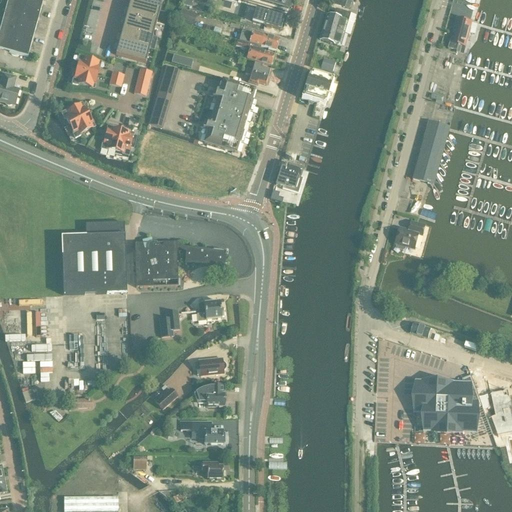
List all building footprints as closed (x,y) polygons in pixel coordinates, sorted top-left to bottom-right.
[(23,11),(26,0),(8,0),(7,6),(23,11)] [(39,15),(43,0),(26,0),(23,11),(39,15)] [(162,0),(130,0),(130,3),(160,11),(162,0)] [(260,0),(260,1),(272,4),(289,9),(291,0),(260,0)] [(349,10),(351,3),(341,0),(333,0),(332,5),(349,10)] [(160,11),(130,3),(126,16),(156,24),(160,11)] [(39,15),(23,11),(7,6),(3,18),(36,27),(39,15)] [(255,11),(252,23),(280,31),(282,31),(285,24),(282,23),(284,19),(255,11)] [(345,34),(350,15),(335,11),(333,18),(326,16),(323,28),(345,34)] [(193,27),(196,16),(181,12),(178,22),(193,27)] [(126,16),(123,29),(153,37),(156,24),(126,16)] [(33,39),(36,27),(3,18),(0,30),(33,39)] [(465,48),(472,23),(458,19),(450,48),(457,50),(458,46),(465,48)] [(341,47),(345,34),(323,28),(319,41),(338,46),(341,47)] [(123,29),(119,42),(149,50),(153,37),(123,29)] [(0,50),(28,58),(33,39),(0,30),(0,50)] [(264,38),(242,32),(239,41),(275,52),(276,50),(277,49),(278,47),(277,45),(279,40),(264,36),(264,38)] [(145,64),(149,50),(119,42),(115,56),(145,64)] [(247,50),(248,45),(237,42),(236,47),(247,50)] [(250,49),(247,60),(271,67),(271,65),(273,64),(273,62),(272,60),(274,56),(250,49)] [(76,71),(96,77),(97,76),(98,76),(101,63),(98,62),(97,63),(85,60),(86,59),(78,57),(76,64),(77,64),(76,71)] [(173,57),(172,63),(191,69),(192,63),(173,57)] [(245,67),(247,61),(240,58),(238,65),(245,67)] [(324,59),(320,71),(332,74),(335,62),(324,59)] [(246,71),(246,72),(268,78),(270,71),(263,69),(263,67),(254,64),(251,72),(246,71)] [(166,68),(149,125),(162,129),(162,128),(161,128),(177,72),(179,72),(166,68)] [(96,77),(76,71),(74,78),(73,78),(71,85),(78,87),(78,86),(91,89),(91,90),(94,91),(98,78),(96,78),(96,77)] [(150,80),(151,73),(140,71),(138,77),(150,80)] [(309,73),(305,86),(332,95),(334,90),(330,89),(333,80),(330,80),(332,74),(320,71),(318,76),(309,73)] [(246,72),(245,76),(250,77),(248,84),(257,87),(258,84),(266,86),(268,78),(246,72)] [(123,83),(124,77),(112,74),(111,80),(123,83)] [(14,85),(16,79),(3,75),(0,86),(0,85),(0,102),(4,104),(6,106),(8,107),(10,107),(12,106),(15,107),(19,91),(12,89),(13,85),(14,85)] [(149,85),(150,80),(138,77),(137,82),(149,85)] [(121,89),(123,83),(111,80),(109,86),(121,89)] [(147,91),(149,85),(137,82),(135,89),(147,91)] [(331,99),(332,95),(305,86),(301,99),(324,106),(327,98),(331,99)] [(146,98),(147,91),(135,89),(134,95),(146,98)] [(236,96),(236,94),(220,89),(219,95),(212,93),(210,98),(217,100),(213,113),(245,122),(248,112),(253,114),(256,102),(236,96)] [(88,116),(82,105),(68,112),(67,111),(62,114),(65,120),(66,119),(69,126),(88,116)] [(242,132),(245,122),(213,113),(210,126),(203,124),(201,129),(208,131),(204,144),(236,154),(239,143),(244,145),(247,133),(242,132)] [(75,139),(81,136),(80,135),(94,127),(88,116),(69,126),(73,133),(72,133),(75,139)] [(431,186),(447,128),(429,123),(413,181),(430,185),(431,186)] [(115,152),(120,131),(108,128),(104,144),(103,144),(101,150),(107,151),(108,150),(115,152)] [(133,135),(120,131),(115,152),(123,154),(123,155),(129,156),(130,150),(129,150),(130,148),(133,149),(136,138),(132,137),(133,135)] [(174,151),(168,173),(189,179),(195,157),(174,151)] [(195,157),(189,179),(210,185),(216,163),(195,157)] [(216,163),(210,185),(223,189),(229,167),(216,163)] [(303,171),(284,165),(283,167),(281,167),(275,186),(283,188),(282,190),(297,194),(302,179),(300,179),(303,171)] [(270,201),(277,203),(279,194),(272,192),(271,196),(270,201)] [(61,237),(63,295),(126,294),(124,226),(124,224),(86,225),(86,237),(61,237)] [(400,229),(396,246),(397,246),(397,249),(398,250),(404,252),(405,251),(406,249),(415,251),(419,236),(423,237),(426,227),(411,224),(409,232),(400,229)] [(135,265),(133,265),(133,268),(135,268),(136,289),(177,287),(176,248),(176,244),(157,244),(156,244),(155,244),(155,243),(154,243),(153,243),(152,244),(151,244),(150,245),(143,245),(134,245),(135,265)] [(186,249),(176,244),(176,248),(185,253),(184,264),(224,269),(226,252),(186,248),(186,249)] [(220,310),(219,303),(203,305),(198,306),(199,315),(196,315),(197,323),(205,323),(205,321),(221,320),(221,318),(223,318),(222,310),(220,310)] [(166,320),(159,321),(160,339),(172,338),(172,332),(179,331),(177,313),(165,314),(166,320)] [(415,326),(413,334),(428,339),(430,331),(415,326)] [(199,364),(195,366),(196,372),(200,372),(200,378),(223,376),(223,372),(225,371),(226,369),(225,366),(224,364),(222,364),(221,360),(198,362),(199,364)] [(416,402),(416,403),(416,404),(416,405),(417,405),(417,406),(418,406),(419,406),(419,408),(419,411),(427,411),(429,429),(457,426),(457,430),(476,431),(474,411),(483,408),(471,377),(463,380),(462,384),(462,389),(444,388),(444,384),(433,385),(433,387),(420,387),(419,393),(421,399),(421,400),(420,399),(419,399),(418,399),(418,400),(417,400),(417,401),(416,401),(416,402)] [(224,408),(224,395),(224,387),(212,388),(200,392),(194,395),(197,405),(206,405),(206,409),(215,409),(215,408),(224,408)] [(162,412),(178,397),(171,390),(155,404),(162,412)] [(496,417),(490,419),(497,438),(511,436),(511,398),(511,399),(510,392),(493,395),(496,417)] [(488,395),(480,396),(485,410),(490,410),(488,395)] [(72,412),(78,412),(78,410),(92,410),(92,401),(72,401),(72,412)] [(211,433),(211,424),(192,424),(192,431),(192,440),(205,440),(205,446),(222,446),(222,432),(211,433)] [(133,472),(146,472),(146,458),(133,458),(133,472)] [(223,480),(223,468),(218,468),(218,464),(202,464),(202,473),(207,473),(207,480),(223,480)] [(176,504),(194,497),(193,494),(184,494),(173,498),(176,504)]
